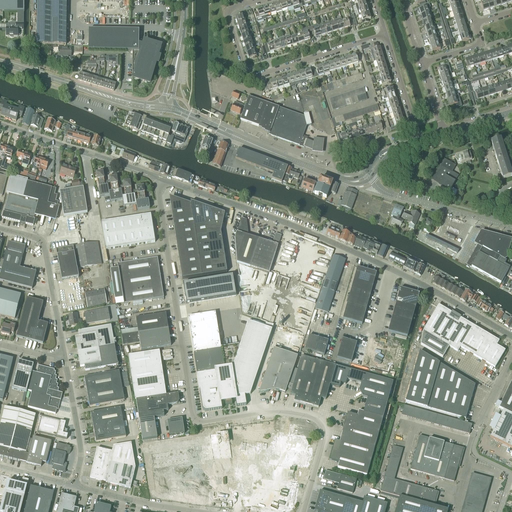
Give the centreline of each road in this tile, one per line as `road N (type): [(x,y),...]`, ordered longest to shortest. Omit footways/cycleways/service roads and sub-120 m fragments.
road 1 (unclassified): [(511,336),(354,251),(163,180)]
road 2 (unclassified): [(323,426),(268,410),(193,417),(163,180)]
road 3 (residential): [(385,35),(251,78),(229,10),(243,6)]
road 4 (secondary): [(207,122),(348,180),(370,176)]
road 5 (secondary): [(166,108),(0,62)]
road 6 (residential): [(163,180),(0,126)]
road 7 (unclassified): [(64,354),(43,242),(0,228)]
road 8 (unclassified): [(208,511),(74,486)]
road 9 (unclassified): [(74,486),(81,445),(64,354)]
road 10 (unclassified): [(488,222),(387,192),(370,176)]
